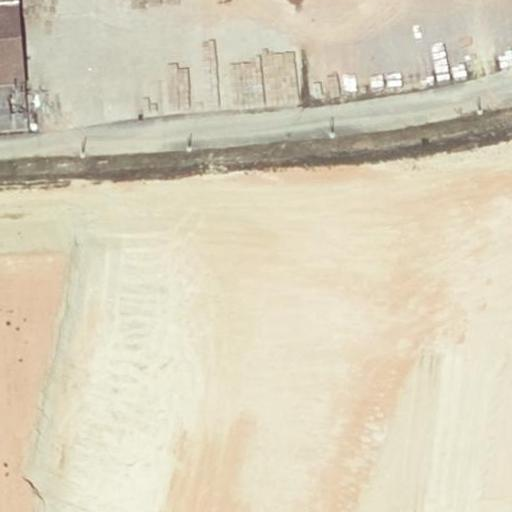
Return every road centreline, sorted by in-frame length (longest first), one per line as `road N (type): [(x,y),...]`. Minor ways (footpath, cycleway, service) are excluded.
road 1 (track): [(0,150),(365,116),(511,90)]
road 2 (track): [(377,511),(401,474),(439,444),(511,408)]
road 3 (track): [(60,0),(72,143)]
